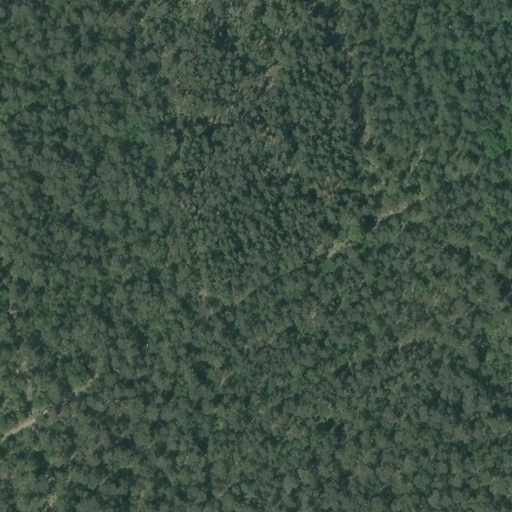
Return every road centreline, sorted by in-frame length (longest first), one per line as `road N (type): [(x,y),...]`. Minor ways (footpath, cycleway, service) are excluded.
road 1 (track): [(33,420),(511,158)]
road 2 (track): [(33,420),(0,261)]
